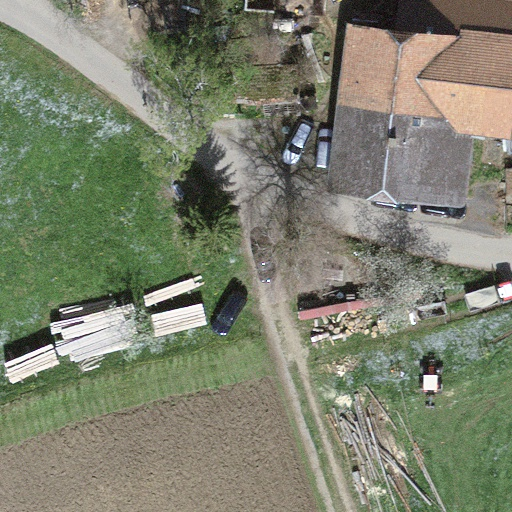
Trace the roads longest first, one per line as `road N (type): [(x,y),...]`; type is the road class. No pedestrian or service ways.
road 1 (unclassified): [(30,13),(245,176),(398,233),(511,246)]
road 2 (track): [(245,176),(344,511)]
